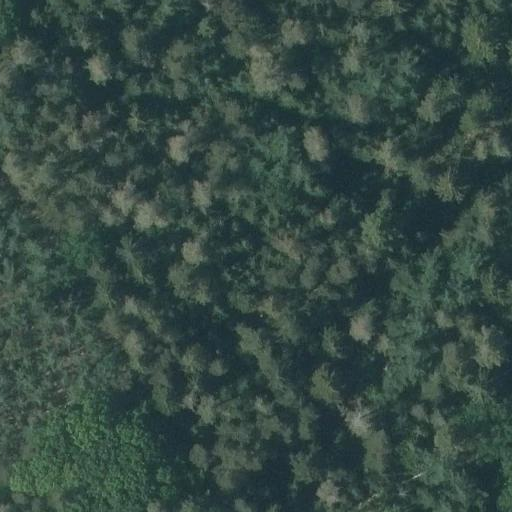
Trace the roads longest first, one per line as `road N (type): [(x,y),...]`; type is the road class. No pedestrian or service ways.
road 1 (track): [(227,511),(0,158)]
road 2 (track): [(511,361),(494,388),(303,511)]
